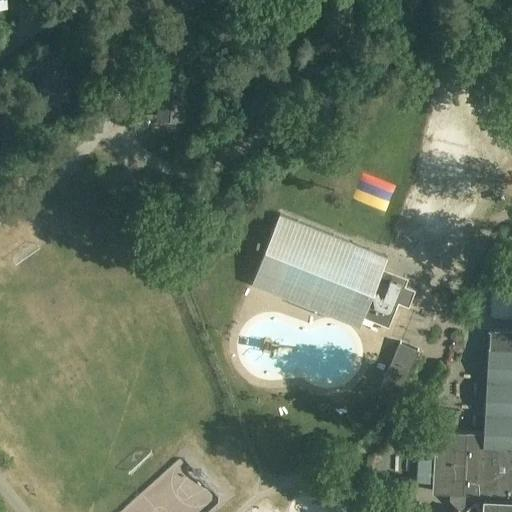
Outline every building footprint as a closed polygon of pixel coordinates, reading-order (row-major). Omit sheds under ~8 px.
[(348,36),(351,1),(333,0),(326,0),(324,34),(348,36)] [(38,89),(64,87),(61,51),(36,53),(38,89)] [(276,110),(283,76),(260,71),(253,105),(276,110)] [(182,119),(185,85),(162,82),(158,117),(182,119)] [(280,212),(251,283),(360,327),(365,316),(390,326),(400,302),(410,306),(417,288),(407,284),(410,276),(385,266),(389,256),(280,212)] [(403,260),(399,270),(417,278),(421,268),(403,260)] [(433,491),(455,492),(454,503),(458,508),(453,511),(511,511),(511,329),(489,329),(489,330),(490,330),(485,433),(436,430),(433,491)] [(420,349),(400,340),(383,379),(403,388),(420,349)]
